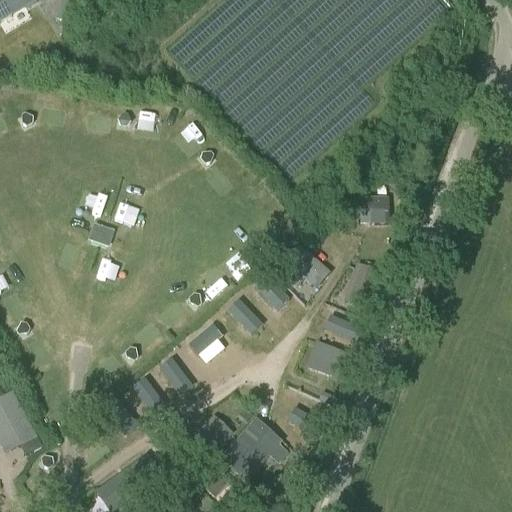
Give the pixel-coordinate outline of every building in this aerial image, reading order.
[(0,0),(0,25),(36,4),(33,0),(0,0)] [(68,0),(63,20),(75,23),(80,0),(79,0),(68,0)] [(0,111),(0,132),(11,128),(4,110),(0,111)] [(147,111),(144,129),(162,133),(166,115),(147,111)] [(96,192),(90,209),(108,216),(115,199),(96,192)] [(364,225),(395,226),(396,200),(364,199),(364,225)] [(127,204),(121,224),(138,230),(144,210),(127,204)] [(280,251),(296,235),(284,222),(267,238),(280,251)] [(116,247),(119,230),(99,226),(95,243),(116,247)] [(309,248),(293,266),(322,290),(337,273),(309,248)] [(243,281),(260,268),(250,255),(232,268),(243,281)] [(363,265),(350,304),(374,312),(387,272),(363,265)] [(285,312),(295,303),(272,278),(261,287),(285,312)] [(220,315),(237,335),(263,312),(245,293),(220,315)] [(334,312),(313,370),(340,380),(361,322),(334,312)] [(220,354),(229,347),(216,327),(193,343),(219,381),(233,372),(220,354)] [(145,342),(158,356),(172,342),(159,329),(145,342)] [(176,392),(206,374),(190,349),(160,367),(176,392)] [(160,404),(170,396),(158,380),(148,388),(160,404)] [(22,393),(0,402),(0,431),(11,456),(44,441),(22,393)] [(137,421),(148,412),(134,394),(123,403),(137,421)] [(299,410),(288,439),(317,450),(329,422),(299,410)] [(260,490),(297,453),(265,421),(228,458),(260,490)] [(5,441),(0,443),(0,463),(13,458),(5,441)]
